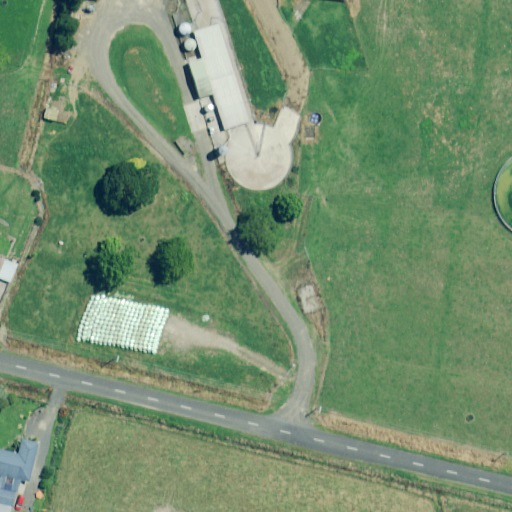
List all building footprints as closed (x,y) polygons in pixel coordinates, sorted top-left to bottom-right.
[(211,93),(222,130),(247,123),(219,25),(194,32),(201,56),(185,60),(196,98),(211,93)] [(56,111),(44,108),(41,118),(54,121),(56,111)] [(3,260),(0,268),(0,278),(10,282),(16,265),(3,260)] [(0,475),(18,481),(28,483),(38,445),(19,440),(15,454),(0,450),(0,475)] [(18,481),(0,475),(0,504),(11,508),(18,481)]
